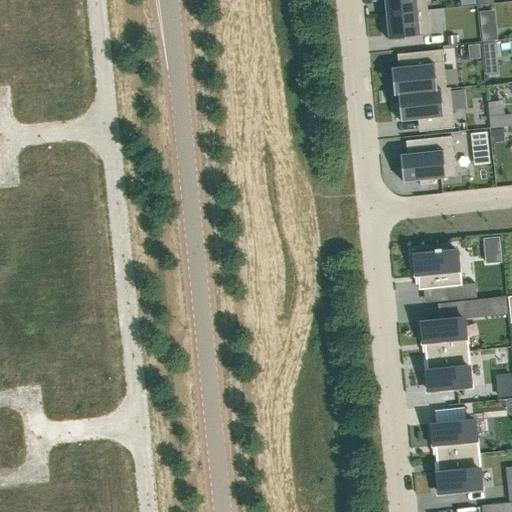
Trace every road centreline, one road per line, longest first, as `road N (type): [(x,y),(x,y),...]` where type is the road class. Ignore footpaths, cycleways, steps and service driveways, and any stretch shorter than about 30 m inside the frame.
road 1 (unclassified): [(168,0),(221,511)]
road 2 (residential): [(401,511),(370,211)]
road 3 (residential): [(106,127),(138,424)]
road 4 (residential): [(370,211),(347,0)]
road 5 (residential): [(370,211),(511,196)]
road 6 (residential): [(96,0),(106,127)]
